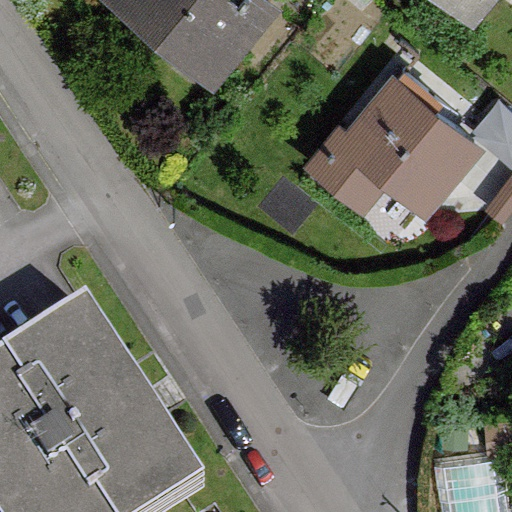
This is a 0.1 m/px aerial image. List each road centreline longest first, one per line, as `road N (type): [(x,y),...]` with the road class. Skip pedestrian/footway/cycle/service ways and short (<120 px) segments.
road 1 (residential): [(0,20),(321,511)]
road 2 (residential): [(511,251),(430,367),(360,511)]
